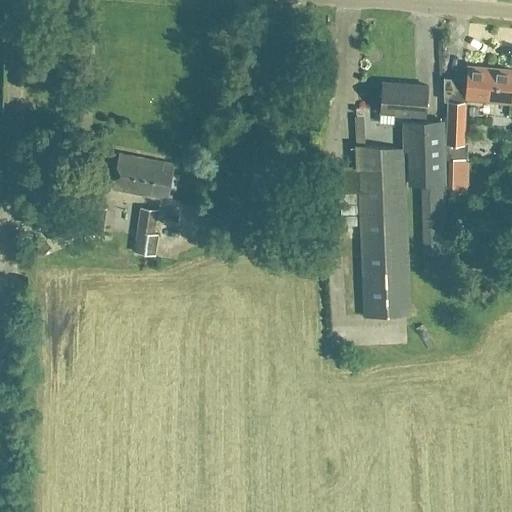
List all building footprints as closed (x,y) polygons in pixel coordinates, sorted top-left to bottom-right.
[(510,101),(511,82),(511,69),(469,66),(467,97),(510,101)] [(325,76),(325,100),(335,101),(335,76),(325,76)] [(426,116),(428,85),(383,82),(380,112),(426,116)] [(446,144),(449,144),(465,145),(465,100),(448,100),(446,144)] [(489,116),(511,115),(511,103),(488,104),(489,116)] [(480,147),(507,148),(507,133),(511,133),(511,120),(508,120),(508,116),(481,115),(480,147)] [(355,144),(356,166),(337,167),(337,176),(339,192),(358,191),(358,193),(339,193),(339,204),(340,204),(341,214),(359,213),(359,215),(340,216),(340,225),(359,225),(363,316),(412,314),(404,148),(407,148),(409,184),(421,184),(423,261),(448,260),(447,184),(444,119),(403,119),(403,148),(355,144)] [(140,193),(147,158),(119,152),(113,188),(140,193)] [(175,163),(147,158),(140,193),(168,199),(175,163)] [(468,158),(452,158),(453,190),(468,190),(468,158)] [(103,233),(107,208),(89,206),(86,231),(103,233)] [(140,207),(136,235),(125,234),(122,251),(133,252),(156,255),(158,234),(154,232),(158,209),(140,207)]
